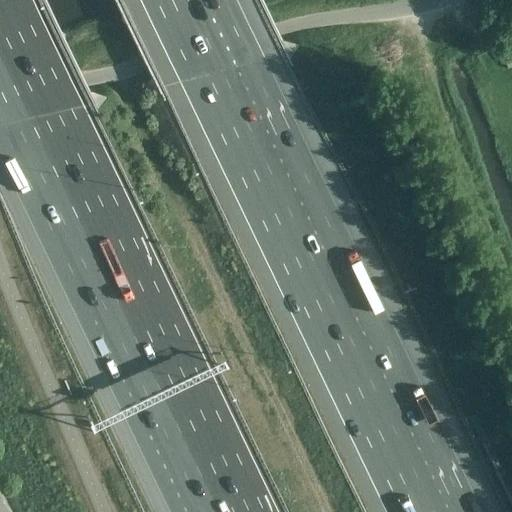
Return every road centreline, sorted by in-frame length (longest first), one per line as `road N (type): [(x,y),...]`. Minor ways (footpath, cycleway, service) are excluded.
road 1 (motorway): [(425,511),(179,0)]
road 2 (motorway): [(0,38),(226,511)]
road 3 (unclassified): [(439,0),(276,28),(0,97)]
road 4 (track): [(392,12),(511,302)]
